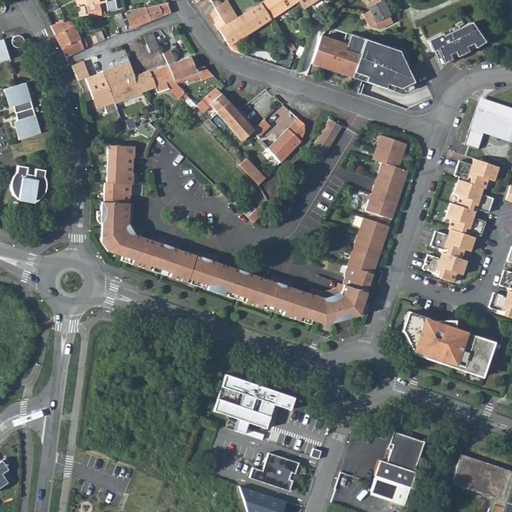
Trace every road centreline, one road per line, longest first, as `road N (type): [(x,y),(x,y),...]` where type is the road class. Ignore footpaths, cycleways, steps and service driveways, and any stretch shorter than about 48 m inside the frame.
road 1 (unknown): [(326,469),(248,436),(230,437),(223,447),(230,469),(311,510)]
road 2 (residential): [(185,12),(228,62),(360,107)]
road 3 (residential): [(75,257),(74,149),(54,65)]
road 4 (residential): [(360,107),(291,223),(236,233)]
road 5 (tertiary): [(159,310),(332,367)]
road 6 (residential): [(392,277),(467,303),(489,283),(509,225)]
road 7 (residential): [(392,277),(439,133)]
road 8 (residential): [(54,65),(185,12)]
road 9 (tertiary): [(384,386),(511,429)]
